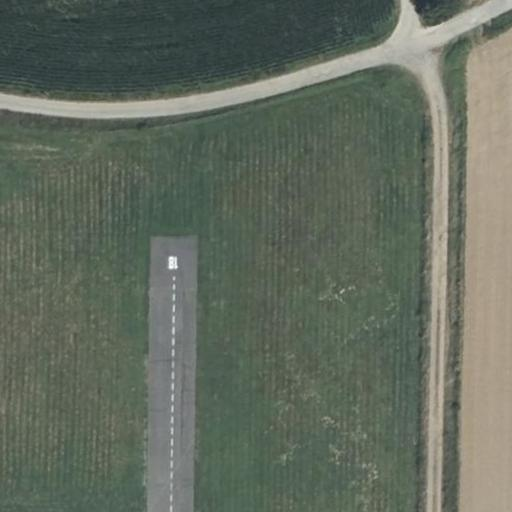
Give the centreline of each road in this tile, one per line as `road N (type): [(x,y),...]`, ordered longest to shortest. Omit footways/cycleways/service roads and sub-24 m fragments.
road 1 (track): [(413,48),(435,93),(430,511)]
road 2 (track): [(0,105),(83,115),(231,103),(413,48)]
